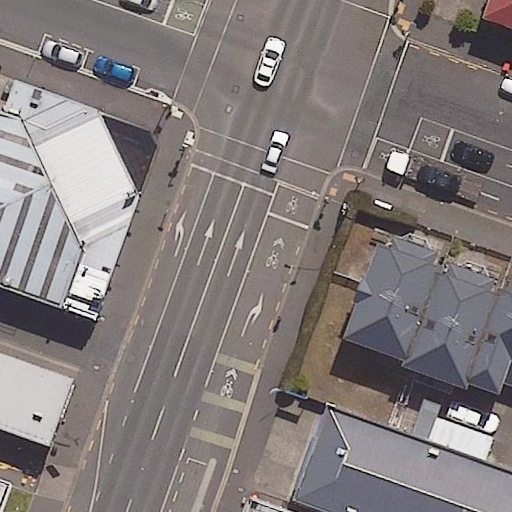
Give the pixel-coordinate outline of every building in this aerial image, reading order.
[(511,0),(497,0),(490,19),(511,27),(511,0)] [(147,200),(107,110),(0,72),(0,287),(102,324),(147,200)] [(409,367),(443,271),(384,249),(349,346),(409,367)] [(443,271),(409,367),(407,373),(469,395),(506,293),(443,271)] [(511,295),(506,293),(469,395),(502,407),(509,387),(511,388),(511,295)] [(84,381),(0,350),(0,428),(59,450),(84,381)] [(511,511),(511,470),(335,409),(299,504),(319,511),(511,511)] [(0,511),(8,511),(17,486),(0,479),(0,511)] [(295,511),(253,497),(247,511),(295,511)]
